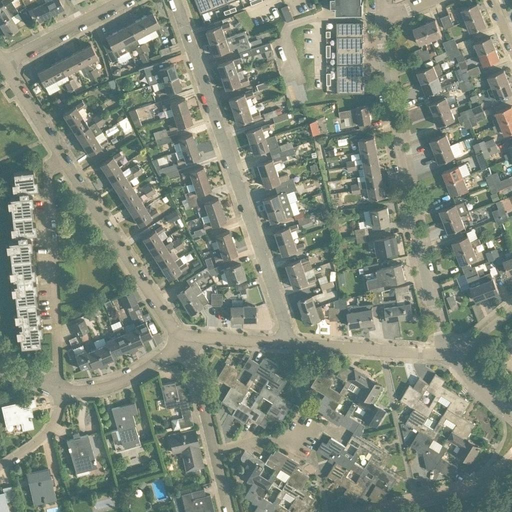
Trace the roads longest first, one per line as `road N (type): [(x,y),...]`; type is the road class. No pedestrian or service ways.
road 1 (residential): [(292,343),(172,0)]
road 2 (residential): [(449,355),(404,174),(382,19)]
road 3 (residential): [(59,388),(48,174),(63,158)]
road 4 (residential): [(184,342),(63,158)]
road 5 (residential): [(449,355),(292,343)]
road 6 (residential): [(1,65),(126,0)]
road 7 (unclassified): [(384,511),(465,492),(511,461)]
road 8 (residential): [(59,388),(116,383),(184,342)]
